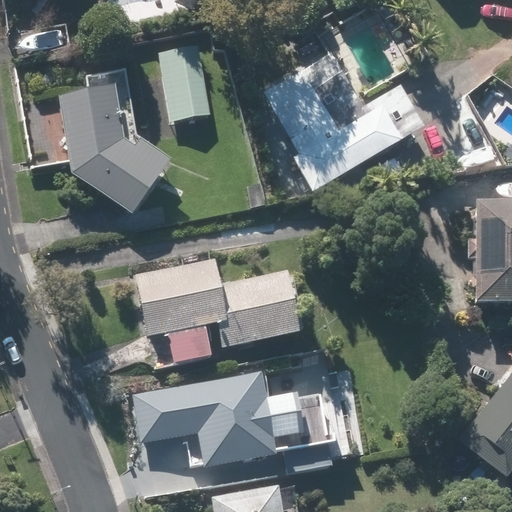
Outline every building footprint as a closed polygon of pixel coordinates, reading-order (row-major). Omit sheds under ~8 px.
[(200,50),(158,56),(167,127),(209,121),(200,50)] [(329,58),(260,95),(313,195),(422,138),(398,92),(358,113),(329,58)] [(84,97),(61,99),(69,176),(130,220),(169,165),(134,140),(124,74),(82,80),(84,97)] [(511,213),(472,213),(472,310),(511,310),(511,213)] [(131,277),(145,371),(209,362),(208,353),(296,341),(286,274),(218,284),(215,265),(131,277)] [(511,472),(511,374),(456,445),(504,483),(511,472)] [(282,454),(285,478),(330,472),(329,460),(321,394),(261,402),(258,378),(133,393),(139,444),(197,437),(202,472),(268,464),(267,456),(282,454)] [(209,511),(278,511),(276,491),(208,498),(209,511)]
